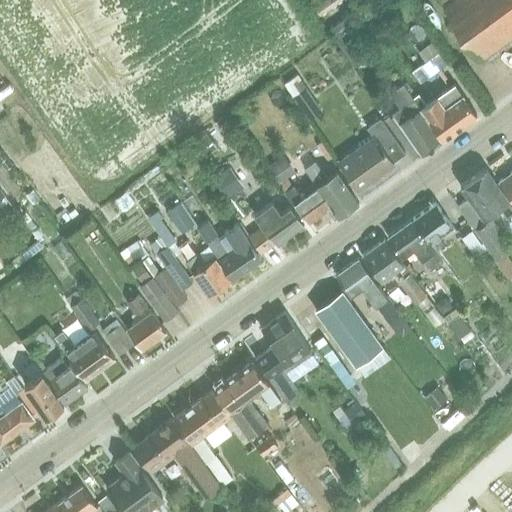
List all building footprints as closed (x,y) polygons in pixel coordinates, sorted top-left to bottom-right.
[(323,0),(313,8),(319,15),(339,0),(323,0)] [(511,0),(440,0),(443,4),(441,5),(479,57),(511,32),(511,0)] [(365,60),(343,30),(350,25),(345,18),(329,29),(355,67),(365,60)] [(425,58),(410,69),(419,82),(449,61),(434,41),(419,51),(425,58)] [(298,73),(285,82),(293,95),(308,118),(322,109),(306,86),(307,86),(298,73)] [(442,138),(413,97),(402,83),(391,91),(402,105),(391,112),(421,153),(442,138)] [(418,93),(413,97),(442,138),(476,114),(453,83),(425,103),(418,93)] [(338,161),(357,188),(393,162),(392,161),(405,152),(380,117),(366,126),(373,137),(338,161)] [(191,147),(204,165),(220,153),(207,135),(191,147)] [(326,208),(333,218),(336,216),(315,187),(301,197),(285,175),(293,170),(283,156),(268,167),(278,181),(276,182),(292,204),(295,203),(308,221),(326,208)] [(315,187),(336,216),(358,201),(337,171),(327,179),(314,160),(303,167),(316,186),(315,187)] [(229,167),(212,179),(227,201),(245,189),(229,167)] [(467,197),(457,204),(495,259),(507,276),(511,273),(511,260),(506,252),(511,248),(490,217),(485,220),(483,217),(499,205),(506,216),(511,211),(511,205),(485,167),(459,185),(467,197)] [(511,169),(497,180),(511,200),(511,169)] [(247,236),(259,253),(274,242),(276,245),(303,225),(289,205),(280,212),(271,201),(254,214),(262,225),(247,236)] [(193,223),(178,202),(166,210),(180,231),(193,223)] [(412,218),(429,241),(451,225),(435,202),(412,218)] [(157,210),(146,218),(151,225),(159,218),(161,217),(157,210)] [(429,241),(412,218),(387,236),(400,255),(412,246),(428,269),(441,260),(428,241),(429,241)] [(230,278),(260,258),(237,224),(224,232),(232,243),(227,246),(231,250),(227,253),(217,237),(218,236),(206,219),(197,225),(209,243),(207,244),(230,278)] [(345,239),(350,247),(369,236),(364,228),(345,239)] [(471,230),(462,237),(475,257),(485,250),(471,230)] [(384,238),(361,255),(379,280),(398,267),(403,274),(397,278),(414,301),(415,302),(425,295),(424,293),(384,238)] [(15,254),(13,245),(0,248),(3,257),(15,254)] [(130,254),(125,257),(130,264),(147,252),(142,245),(137,249),(136,248),(129,253),(130,254)] [(165,266),(152,276),(174,305),(186,296),(181,289),(191,281),(177,261),(174,256),(167,246),(165,245),(155,253),(165,266)] [(208,294),(229,279),(213,256),(204,263),(196,253),(185,261),(208,294)] [(387,320),(398,311),(358,257),(335,274),(349,293),(360,284),(367,294),(373,289),(377,296),(372,300),(387,320)] [(150,275),(142,264),(136,269),(144,280),(150,275)] [(163,321),(176,311),(151,276),(138,286),(149,301),(163,321)] [(87,329),(98,321),(75,290),(64,298),(87,329)] [(340,290),(314,309),(355,363),(381,344),(340,290)] [(130,315),(134,321),(126,327),(141,348),(164,331),(137,293),(126,301),(134,312),(130,315)] [(444,295),(436,302),(442,311),(451,304),(444,295)] [(456,307),(442,317),(443,318),(446,323),(448,322),(457,335),(470,326),(460,313),(456,307)] [(66,310),(51,320),(59,331),(73,321),(66,310)] [(274,344),(257,356),(288,400),(301,391),(283,364),(308,346),(292,321),(285,312),(284,310),(269,321),(262,326),(262,327),(274,344)] [(118,354),(133,343),(119,324),(105,334),(118,354)] [(84,379),(113,357),(93,330),(72,345),(61,330),(53,336),(84,379)] [(41,371),(63,403),(86,387),(70,363),(67,365),(61,357),(41,371)] [(250,359),(212,387),(230,412),(246,434),(265,421),(247,397),(259,389),(270,405),(279,398),(250,359)] [(376,359),(365,370),(372,378),(384,367),(376,359)] [(63,403),(41,371),(33,361),(23,369),(30,379),(23,384),(46,415),(63,403)] [(0,439),(38,412),(20,387),(13,392),(18,399),(2,411),(0,408),(0,439)] [(230,412),(212,387),(172,416),(205,460),(222,484),(231,476),(214,453),(200,434),(230,412)] [(427,399),(435,409),(446,400),(439,390),(427,399)] [(356,404),(345,412),(354,424),(365,416),(356,404)] [(294,415),(285,420),(290,428),(299,422),(294,415)] [(220,486),(192,448),(169,417),(145,435),(146,435),(132,446),(150,470),(165,459),(162,456),(169,450),(205,498),(220,486)] [(270,435),(255,444),(262,455),(277,445),(270,435)] [(143,511),(165,495),(129,449),(115,460),(124,473),(106,487),(125,511),(143,511)] [(157,465),(160,475),(178,469),(174,459),(157,465)] [(511,511),(511,475),(484,501),(494,511),(511,511)] [(80,483),(56,501),(64,511),(87,511),(96,505),(80,483)] [(274,497),(272,499),(276,505),(278,503),(284,511),(285,511),(298,503),(287,488),(274,497)] [(116,511),(115,510),(116,509),(104,494),(96,499),(105,511),(116,511)] [(64,511),(56,501),(41,511),(64,511)]
